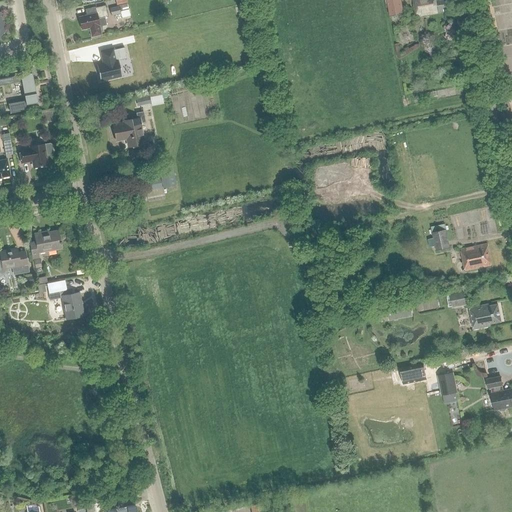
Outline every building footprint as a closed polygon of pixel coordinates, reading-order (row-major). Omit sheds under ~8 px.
[(400,0),(388,0),(392,15),(403,13),(400,0)] [(435,0),(414,0),(418,17),(444,12),(443,9),(448,8),(446,0),(442,0),(436,1),(435,0)] [(127,4),(109,9),(111,16),(120,13),(120,12),(129,10),(127,4)] [(96,13),(78,17),(82,30),(89,28),(91,37),(101,35),(100,32),(103,32),(102,26),(106,25),(104,17),(108,17),(105,5),(95,8),(96,13)] [(100,81),(122,76),(118,61),(127,59),(124,48),(113,50),(113,49),(101,52),(103,64),(96,65),(100,81)] [(24,102),(9,104),(10,113),(26,110),(25,105),(25,104),(26,105),(37,103),(32,73),(20,75),(20,77),(19,76),(12,77),(13,83),(20,81),(20,80),(21,79),(25,102),(24,102)] [(149,97),(138,99),(140,105),(150,103),(149,97)] [(136,113),(137,119),(123,122),(123,123),(113,125),(116,139),(122,137),(126,136),(128,147),(144,144),(140,123),(145,122),(143,112),(136,113)] [(18,124),(17,117),(8,118),(9,125),(18,124)] [(4,142),(3,142),(6,156),(13,154),(10,140),(4,142)] [(29,148),(18,150),(21,163),(28,162),(28,161),(32,160),(33,168),(48,165),(46,155),(52,154),(53,152),(52,145),(50,144),(44,145),(44,144),(29,147),(29,148)] [(0,178),(1,179),(1,178),(10,176),(7,159),(0,160),(0,178)] [(144,181),(145,191),(175,186),(172,166),(159,168),(161,178),(144,181)] [(35,242),(29,243),(32,259),(39,258),(38,252),(61,248),(58,231),(42,234),(42,233),(34,234),(35,242)] [(446,231),(432,234),(436,252),(450,249),(446,231)] [(325,263),(322,244),(311,246),(314,265),(325,263)] [(488,244),(461,250),(465,271),(492,265),(488,244)] [(25,256),(18,257),(17,249),(0,252),(0,256),(1,261),(0,260),(0,277),(1,277),(3,276),(5,274),(7,272),(8,270),(9,267),(13,266),(15,275),(28,272),(25,256)] [(50,301),(61,299),(65,319),(84,315),(80,295),(72,296),(71,289),(48,293),(50,301)] [(466,304),(464,292),(446,296),(448,308),(466,304)] [(390,319),(411,315),(409,304),(388,308),(390,319)] [(491,324),(502,322),(498,305),(489,307),(489,305),(470,308),(474,330),(491,326),(491,324)] [(403,384),(426,380),(423,364),(400,369),(403,384)] [(453,373),(439,376),(442,395),(444,405),(457,402),(456,393),(457,392),(453,373)] [(501,377),(487,380),(488,388),(491,388),(492,394),(495,411),(499,410),(499,411),(501,412),(505,411),(506,409),(506,408),(510,407),(510,406),(511,405),(511,391),(507,392),(507,391),(504,391),(499,392),(498,386),(503,385),(501,377)] [(107,511),(135,511),(135,507),(133,508),(132,502),(134,502),(131,489),(131,490),(131,491),(110,495),(110,496),(111,496),(112,498),(109,499),(105,500),(107,511)] [(91,495),(84,496),(85,505),(93,504),(99,502),(97,494),(91,495)]
